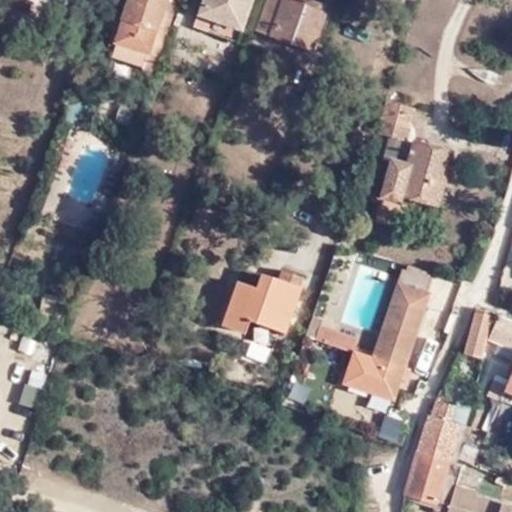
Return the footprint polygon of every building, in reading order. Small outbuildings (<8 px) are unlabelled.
[(161,0),(123,0),(110,40),(143,51),(158,9),(161,0)] [(161,0),(158,9),(168,12),(172,0),(161,0)] [(220,23),(236,29),(245,0),(196,0),(192,14),(211,21),(209,27),(217,30),(220,23)] [(306,0),(298,4),(286,0),(261,0),(251,30),(306,50),(320,14),(318,3),(306,0)] [(179,11),(174,10),(168,24),(174,26),(179,11)] [(232,42),(236,29),(220,23),(217,30),(209,27),(211,21),(192,14),(188,26),(232,42)] [(289,50),(260,40),(255,52),(284,63),(289,50)] [(241,89),(228,85),(220,108),(233,113),(241,89)] [(443,186),(447,171),(453,152),(418,142),(418,143),(406,140),(416,108),(388,100),(379,132),(391,135),(385,159),(394,161),(384,195),(401,201),(403,193),(438,204),(443,186)] [(456,173),(447,171),(443,186),(452,188),(456,173)] [(427,289),(432,273),(408,266),(403,282),(427,289)] [(257,290),(239,285),(223,328),(243,334),(247,321),(284,333),(302,278),(282,272),(279,282),(262,276),(257,290)] [(223,328),(239,285),(234,283),(221,327),(223,328)] [(390,400),(397,381),(391,379),(395,367),(402,368),(426,296),(394,285),(369,359),(350,352),(340,383),(390,400)] [(466,346),(484,351),(493,313),(490,312),(477,309),(466,346)] [(511,321),(499,316),(488,340),(511,350),(511,321)] [(326,334),(314,330),(312,339),(322,342),(326,334)] [(23,331),(19,350),(31,353),(36,334),(23,331)] [(227,353),(232,340),(221,336),(216,349),(227,353)] [(391,379),(397,381),(402,368),(395,367),(391,379)] [(506,391),(508,386),(495,380),(489,397),(501,401),(506,391)] [(422,440),(419,452),(427,455),(448,463),(459,425),(449,422),(454,406),(437,400),(432,416),(429,416),(422,440)] [(396,444),(404,422),(384,415),(376,437),(396,444)] [(456,459),(471,464),(476,448),(462,443),(456,459)] [(427,455),(419,452),(404,498),(433,507),(433,504),(448,509),(447,511),(463,511),(482,508),(484,504),(473,500),(475,496),(456,490),(463,467),(455,465),(448,463),(427,455)]
